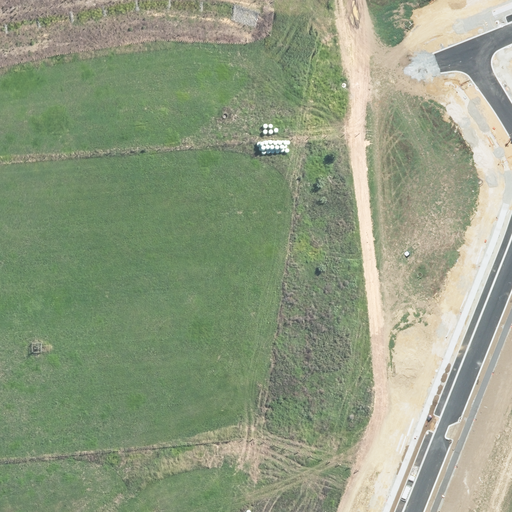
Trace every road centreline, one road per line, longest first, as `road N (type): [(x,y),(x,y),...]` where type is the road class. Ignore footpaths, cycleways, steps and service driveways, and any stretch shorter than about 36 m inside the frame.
road 1 (unknown): [(202,511),(205,163),(227,123),(467,53)]
road 2 (residential): [(411,511),(511,256)]
road 3 (residential): [(511,122),(467,53),(511,34)]
